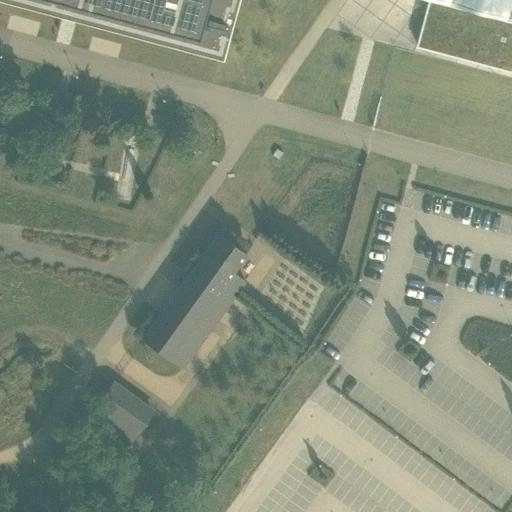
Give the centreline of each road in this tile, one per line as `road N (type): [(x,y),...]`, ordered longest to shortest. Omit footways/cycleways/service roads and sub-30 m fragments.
road 1 (unclassified): [(73,511),(41,449),(261,111)]
road 2 (unclassified): [(261,111),(0,41)]
road 3 (unclassified): [(511,178),(261,111)]
road 4 (unknown): [(152,273),(18,247),(0,256)]
